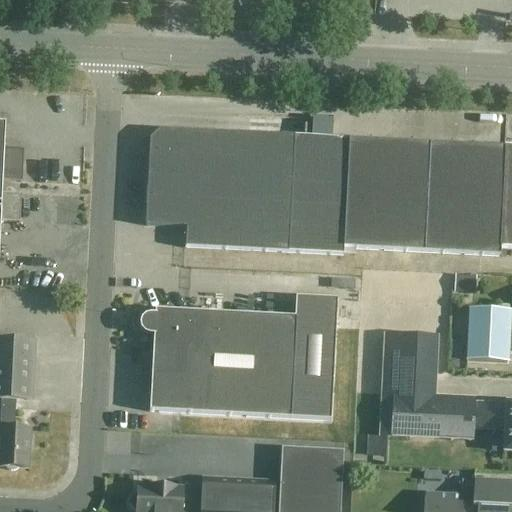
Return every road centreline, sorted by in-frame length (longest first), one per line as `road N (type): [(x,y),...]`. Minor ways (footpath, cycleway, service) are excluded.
road 1 (unclassified): [(113,51),(88,485),(61,511)]
road 2 (tertiary): [(511,71),(113,51)]
